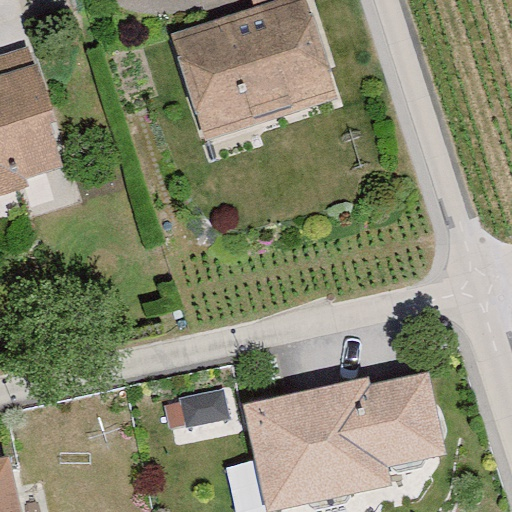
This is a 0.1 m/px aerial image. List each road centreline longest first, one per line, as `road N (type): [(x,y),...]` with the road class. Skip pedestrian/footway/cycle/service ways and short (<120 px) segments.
road 1 (residential): [(0,390),(478,287)]
road 2 (residential): [(385,0),(478,287)]
